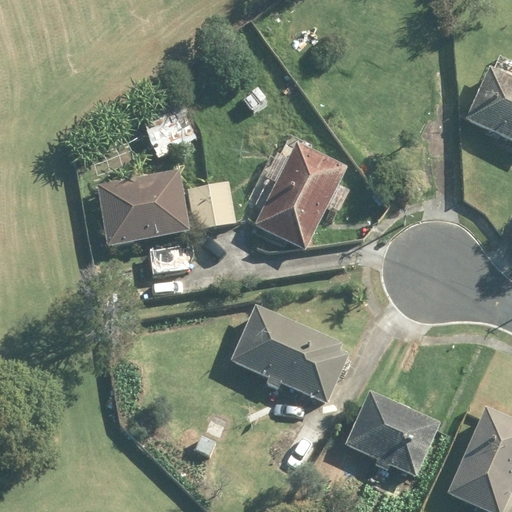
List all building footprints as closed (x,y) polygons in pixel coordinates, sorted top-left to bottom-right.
[(390,48),(383,63),(363,54),(351,79),(330,69),(316,99),(418,146),(444,91),(427,83),(434,68),(390,48)] [(511,63),(495,56),(465,124),(511,144),(511,63)] [(273,106),(260,90),(240,106),(252,122),(273,106)] [(174,108),(144,119),(157,154),(187,143),(174,108)] [(307,255),(327,211),(339,216),(348,198),(335,192),(343,174),(290,150),(254,231),(307,255)] [(187,237),(178,177),(98,188),(106,248),(187,237)] [(231,186),(192,192),(198,234),(237,227),(231,186)] [(351,359),(254,311),(229,361),(326,409),(351,359)] [(438,431),(366,396),(341,448),(413,483),(438,431)] [(508,511),(511,503),(511,427),(482,415),(447,502),(470,511),(508,511)] [(220,445),(193,433),(184,453),(211,465),(220,445)] [(320,447),(295,434),(276,470),(301,483),(320,447)]
